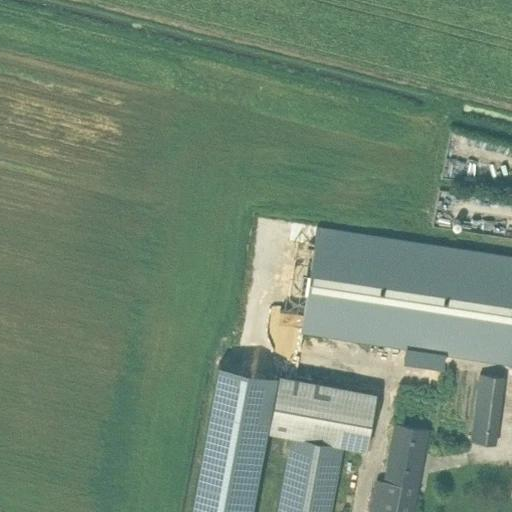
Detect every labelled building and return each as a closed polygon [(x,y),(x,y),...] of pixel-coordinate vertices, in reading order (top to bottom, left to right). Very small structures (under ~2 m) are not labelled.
[(511,256),(316,226),(301,330),(511,362),(511,256)] [(250,511),(266,429),(276,373),(219,363),(191,511),(250,511)] [(495,442),(505,374),(479,370),(469,438),(495,442)] [(291,434),(275,511),(330,511),(344,443),(366,448),(377,391),(276,373),(266,429),(291,434)] [(413,511),(429,429),(394,422),(383,480),(375,478),(369,511),(413,511)]
